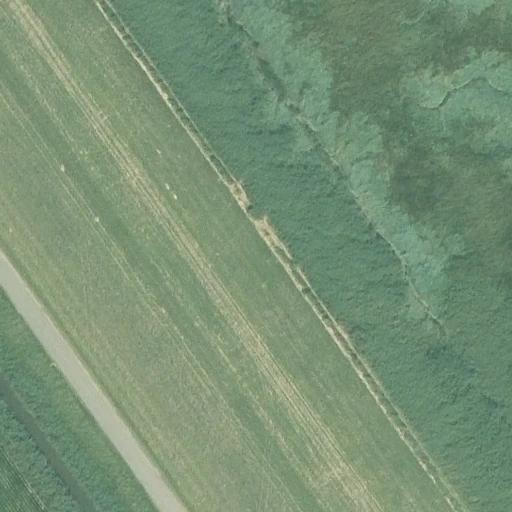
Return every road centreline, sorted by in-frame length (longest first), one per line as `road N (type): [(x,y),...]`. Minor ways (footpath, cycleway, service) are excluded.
road 1 (track): [(332,511),(0,49)]
road 2 (unclassified): [(171,511),(0,270)]
